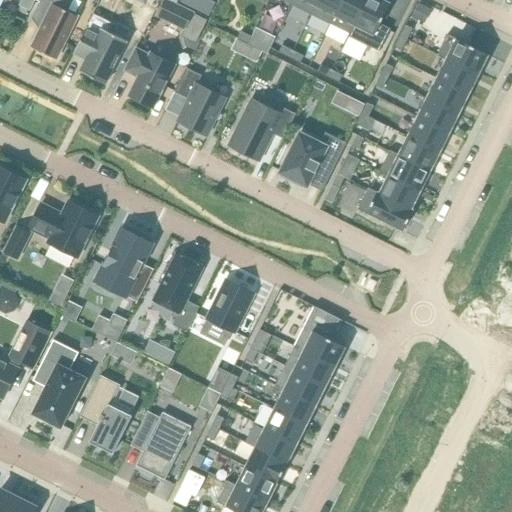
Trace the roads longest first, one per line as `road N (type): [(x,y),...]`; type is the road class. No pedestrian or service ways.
road 1 (residential): [(424,270),(0,61)]
road 2 (residential): [(0,137),(393,333)]
road 3 (residential): [(393,333),(307,511)]
road 4 (residential): [(511,103),(424,270)]
road 5 (residential): [(408,302),(479,341),(488,355),(470,407)]
road 6 (residential): [(134,511),(0,446)]
